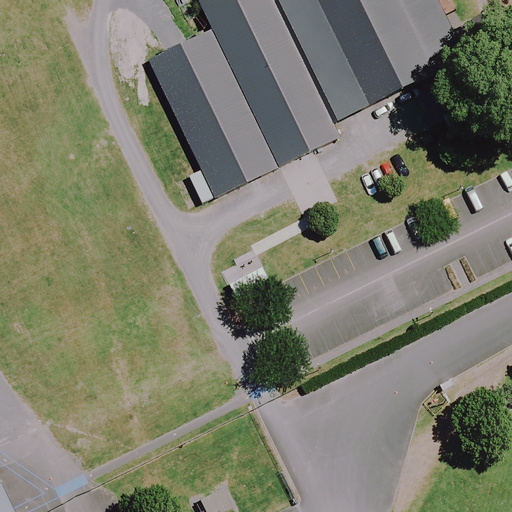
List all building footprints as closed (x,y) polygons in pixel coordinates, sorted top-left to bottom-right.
[(330,125),(268,0),(201,0),(194,4),(208,33),(275,168),(337,138),(330,125)] [(460,60),(429,0),(268,0),(330,125),(460,60)] [(275,168),(208,33),(145,63),(212,199),(275,168)] [(19,511),(5,480),(0,482),(0,511),(19,511)] [(206,511),(220,511),(231,507),(223,490),(201,501),(206,511)]
